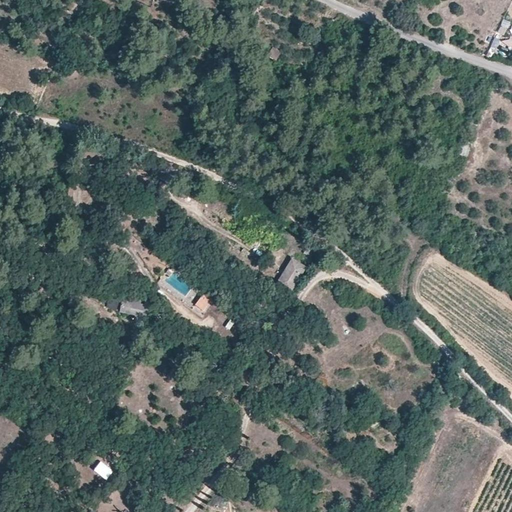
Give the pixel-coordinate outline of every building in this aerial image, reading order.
[(498,45),(496,53),(507,57),(509,48),(498,45)] [(268,59),(277,62),(281,52),(271,48),(268,59)] [(290,290),(304,267),(293,260),(278,283),(290,290)] [(201,308),(208,298),(203,294),(195,305),(201,308)] [(149,316),(152,303),(146,302),(145,305),(140,304),(141,301),(124,298),(121,311),(137,314),(136,321),(145,322),(146,316),(149,316)] [(109,480),(115,470),(101,462),(95,471),(109,480)]
